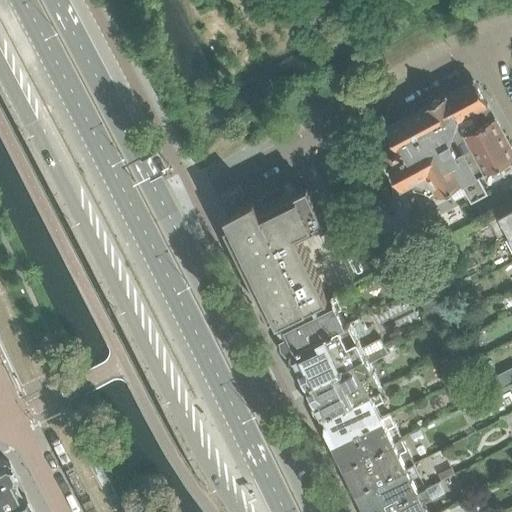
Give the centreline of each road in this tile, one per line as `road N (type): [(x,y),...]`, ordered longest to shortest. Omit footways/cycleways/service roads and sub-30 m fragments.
road 1 (primary): [(23,0),(284,511)]
road 2 (primary): [(0,65),(181,423),(235,511)]
road 3 (residential): [(167,214),(477,45)]
road 4 (primary): [(316,511),(167,214)]
road 5 (primary): [(167,214),(55,0)]
